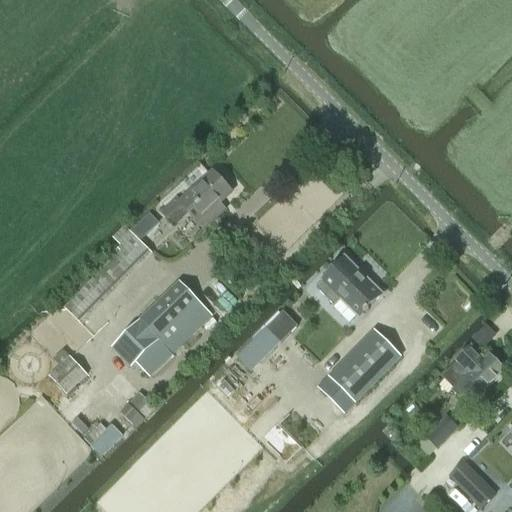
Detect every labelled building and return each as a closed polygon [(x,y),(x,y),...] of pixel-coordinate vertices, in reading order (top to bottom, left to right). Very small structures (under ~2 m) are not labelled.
[(203,231),(207,227),(218,217),(212,211),(231,194),(211,174),(179,204),(176,201),(163,213),(172,223),(185,211),(203,231)] [(106,268),(120,283),(150,252),(125,227),(113,240),(120,247),(119,249),(122,252),(106,268)] [(368,311),(381,297),(369,285),(370,284),(358,272),(357,273),(345,261),(323,282),(324,282),(316,289),(335,308),(342,301),(360,319),(364,314),(365,315),(369,312),(368,311)] [(84,320),(120,283),(106,268),(69,305),(84,320)] [(211,318),(205,312),(178,284),(139,321),(141,323),(113,349),(130,367),(157,340),(159,342),(177,324),(191,338),(211,318)] [(329,378),(356,404),(400,359),(374,333),(329,378)] [(504,371),(489,356),(483,362),(470,348),(455,363),(457,365),(443,379),(454,390),(451,393),(466,408),(504,371)] [(66,396),(86,377),(70,359),(49,379),(66,396)] [(145,422),(145,421),(155,410),(139,395),(120,415),(136,431),(145,422)] [(481,511),(496,496),(464,463),(448,479),(481,511)]
